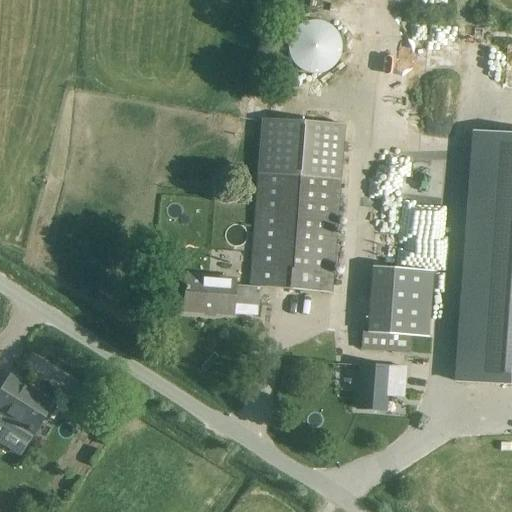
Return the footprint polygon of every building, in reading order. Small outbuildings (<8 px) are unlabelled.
[(341,49),(340,43),(339,39),(337,35),(333,31),(326,26),(321,25),(315,25),(309,26),(304,28),(298,33),(296,37),(294,41),(293,46),(293,51),(294,56),(296,61),(301,68),(308,71),(313,73),(318,73),(322,73),(327,71),(332,68),(335,65),(339,58),(341,54),(341,49)] [(498,68),(496,56),(505,55),(503,45),(485,48),(488,70),(498,68)] [(330,293),(337,209),(343,124),(260,118),(256,173),(248,286),(234,285),(235,278),(185,274),(182,311),(232,315),(233,304),(257,306),(259,287),(330,293)] [(457,382),(511,386),(511,135),(475,133),(457,382)] [(410,221),(411,214),(391,213),(392,207),(371,206),(370,231),(403,232),(404,221),(410,221)] [(428,337),(432,271),(371,265),(366,333),(363,333),(362,349),(408,352),(409,335),(428,337)] [(342,326),(296,343),(306,369),(352,353),(342,326)] [(360,365),(357,409),(385,411),(387,389),(403,391),(405,367),(360,365)] [(32,433),(53,400),(10,374),(0,389),(0,426),(27,443),(32,433)]
